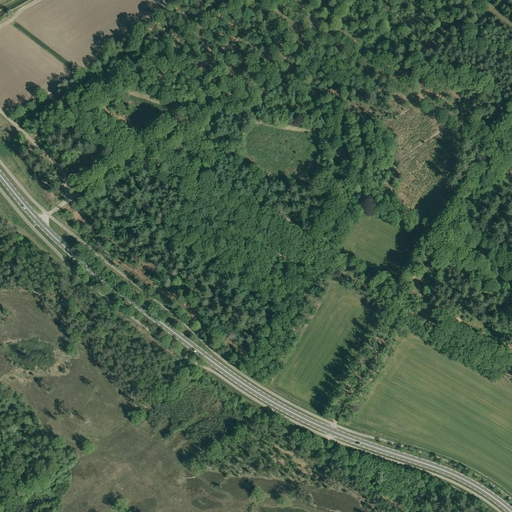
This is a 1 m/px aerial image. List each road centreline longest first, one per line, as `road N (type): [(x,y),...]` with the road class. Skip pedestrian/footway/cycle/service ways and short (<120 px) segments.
road 1 (secondary): [(510,511),(449,472),(332,431),(227,373),(67,250),(0,175)]
road 2 (track): [(235,0),(70,107),(395,301)]
road 3 (track): [(319,30),(29,224)]
road 4 (track): [(492,146),(274,0)]
road 5 (track): [(395,301),(492,146)]
road 6 (track): [(395,301),(511,369)]
